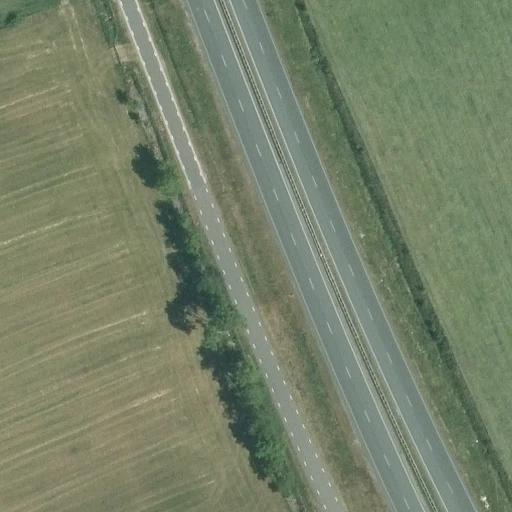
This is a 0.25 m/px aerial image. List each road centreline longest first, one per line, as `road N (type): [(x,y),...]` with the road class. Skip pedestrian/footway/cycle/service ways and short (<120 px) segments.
road 1 (trunk): [(459,511),(335,235),(242,0)]
road 2 (trunk): [(199,0),(408,511)]
road 3 (unclassified): [(332,511),(126,0)]
